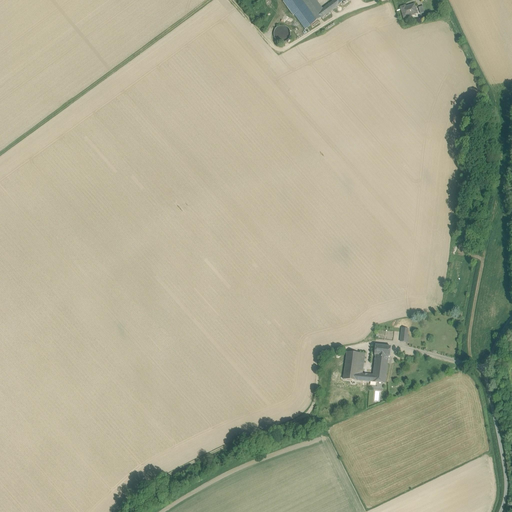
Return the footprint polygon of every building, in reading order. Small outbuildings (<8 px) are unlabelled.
[(310,26),(291,0),(283,0),(282,1),(292,16),(293,15),(304,30),(310,26)] [(291,0),(310,26),(321,18),(317,13),(307,0),(291,0)] [(321,10),(313,0),(307,0),(317,13),(321,10)] [(333,2),(325,7),(329,13),(336,7),(333,2)] [(414,5),(405,7),(405,6),(400,8),(404,18),(417,14),(414,5)] [(321,10),(317,13),(321,18),(329,13),(325,7),(321,10)] [(290,36),(290,33),(289,30),(288,27),(285,26),(282,25),(278,26),(276,27),(274,30),(273,33),(274,37),(276,39),(279,41),(282,42),(285,41),(288,39),(290,36)] [(391,347),(376,345),(375,355),(388,356),(390,357),(391,347)] [(365,354),(347,352),(344,379),(357,380),(358,373),(362,374),(363,370),(365,354)] [(388,356),(375,355),(373,371),(373,375),(372,382),(385,383),(388,356)] [(362,374),(358,373),(357,380),(372,382),(373,375),(362,374)]
